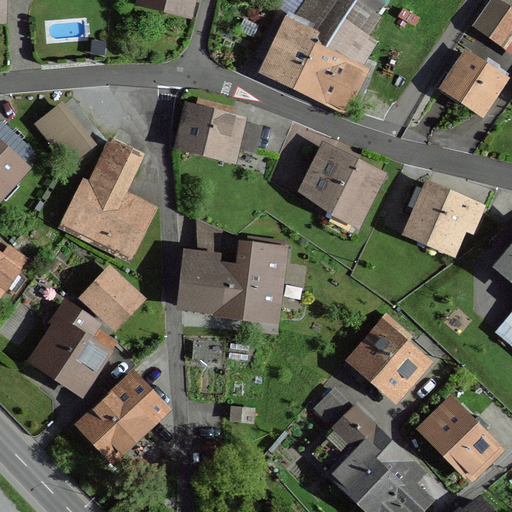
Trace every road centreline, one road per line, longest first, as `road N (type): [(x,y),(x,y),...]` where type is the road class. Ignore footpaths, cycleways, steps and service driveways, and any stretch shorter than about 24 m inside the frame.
road 1 (residential): [(159,77),(185,511)]
road 2 (unclassified): [(191,78),(243,90),(379,146),(511,178)]
road 3 (unclassified): [(0,86),(159,77)]
